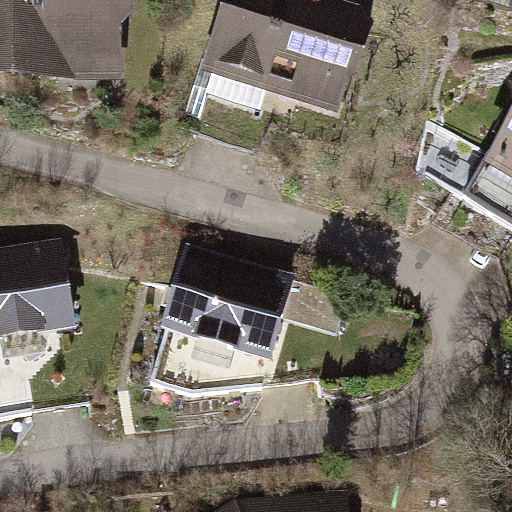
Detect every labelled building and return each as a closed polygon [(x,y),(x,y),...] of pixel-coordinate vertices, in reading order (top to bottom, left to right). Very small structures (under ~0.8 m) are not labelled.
[(129,0),(0,0),(0,87),(121,88),(117,32),(131,22),(129,0)] [(346,12),(312,0),(220,0),(193,75),(337,128),(376,23),(346,12)] [(463,189),(511,216),(511,77),(491,78),(508,119),(463,189)] [(61,249),(0,258),(0,361),(76,349),(61,249)] [(293,282),(178,252),(153,347),(268,377),(293,282)] [(223,509),(218,511),(347,511),(347,498),(223,509)]
